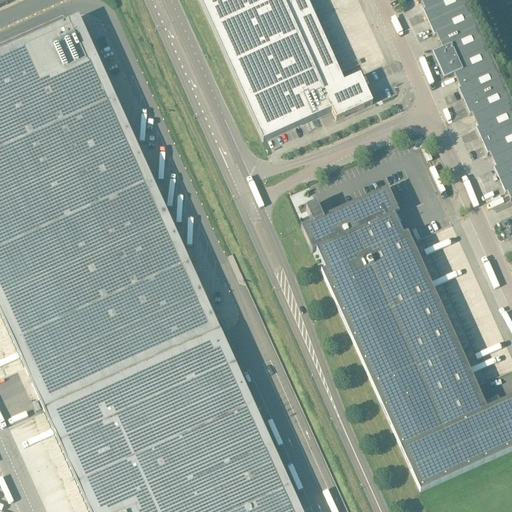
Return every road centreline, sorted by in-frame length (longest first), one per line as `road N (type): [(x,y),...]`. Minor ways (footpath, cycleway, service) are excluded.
road 1 (secondary): [(145,0),(236,200)]
road 2 (unclassified): [(511,298),(428,111)]
road 3 (secondary): [(248,181),(167,0)]
road 4 (secondary): [(302,329),(380,511)]
road 5 (secondary): [(236,200),(302,329)]
road 6 (secondary): [(302,329),(256,199)]
road 7 (unclassified): [(428,111),(378,0)]
road 8 (unclassified): [(318,161),(428,111)]
